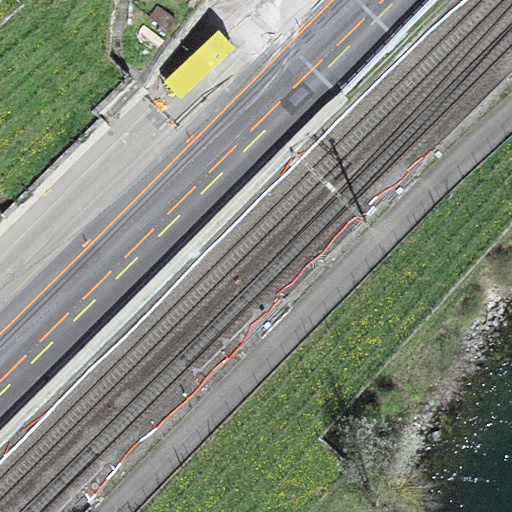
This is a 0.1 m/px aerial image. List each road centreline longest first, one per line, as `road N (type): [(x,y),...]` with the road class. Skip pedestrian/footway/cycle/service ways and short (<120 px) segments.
road 1 (track): [(112,511),(511,118)]
road 2 (primary): [(346,0),(0,346)]
